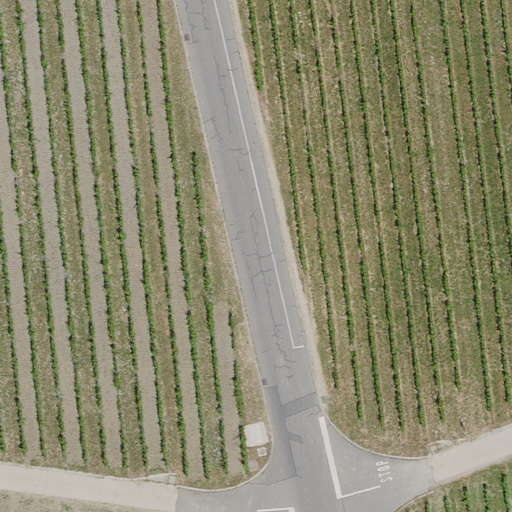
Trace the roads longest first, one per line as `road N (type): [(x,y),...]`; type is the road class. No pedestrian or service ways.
road 1 (unclassified): [(318,511),(202,0)]
road 2 (track): [(306,511),(0,476)]
road 3 (track): [(511,440),(321,511)]
